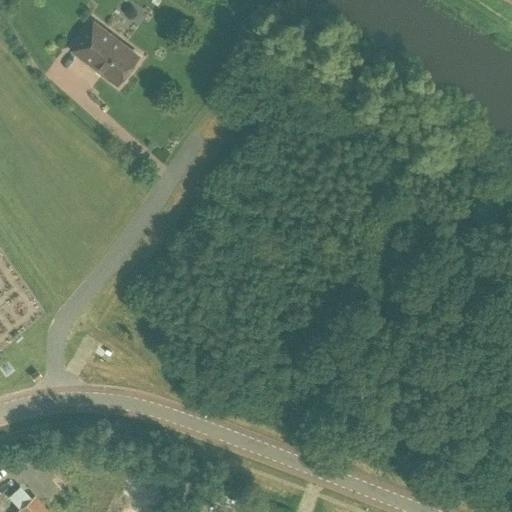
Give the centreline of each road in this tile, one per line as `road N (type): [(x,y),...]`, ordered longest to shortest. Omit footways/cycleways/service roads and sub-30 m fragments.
road 1 (secondary): [(58,400),(107,400),(171,415),(422,511)]
road 2 (residential): [(58,400),(61,323),(196,139)]
